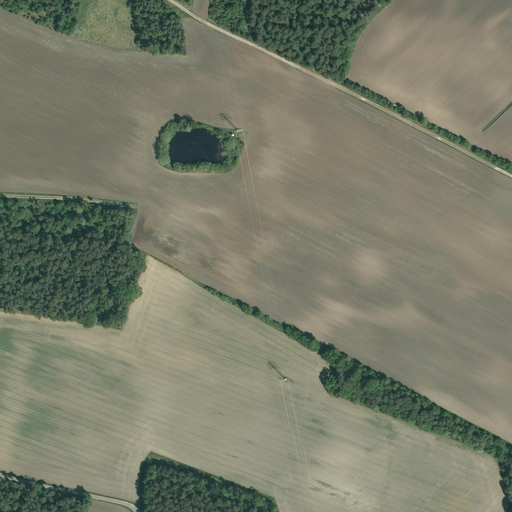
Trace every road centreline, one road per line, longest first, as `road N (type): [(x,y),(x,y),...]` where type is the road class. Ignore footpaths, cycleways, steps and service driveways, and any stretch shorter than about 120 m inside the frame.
road 1 (track): [(167,0),(511,174)]
road 2 (track): [(0,475),(121,501),(137,511)]
